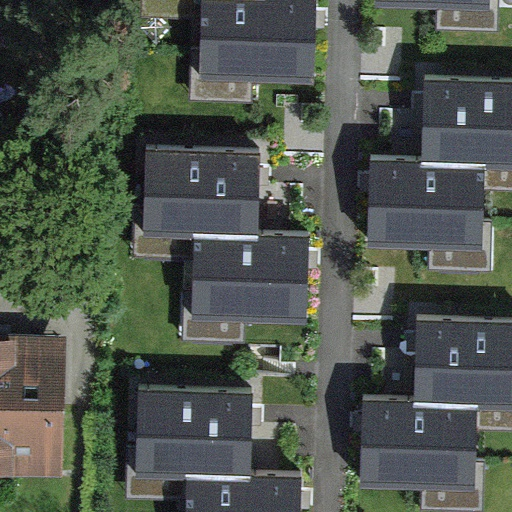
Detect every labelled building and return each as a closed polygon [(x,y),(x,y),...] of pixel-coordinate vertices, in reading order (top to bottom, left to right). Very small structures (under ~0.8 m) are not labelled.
[(203,0),(202,80),(310,82),(311,0),(203,0)] [(511,81),(427,78),(425,158),(374,156),(371,243),(479,247),(481,165),(511,166),(511,81)] [(258,152),(149,151),(148,236),(197,237),(195,320),(303,322),(305,237),(257,236),(258,152)] [(511,321),(421,319),(418,399),(368,397),(365,484),(472,487),(475,406),(511,406),(511,321)] [(51,349),(0,348),(0,460),(50,461),(51,349)] [(250,392),(141,390),(140,476),(189,476),(188,511),(296,511),(297,476),(249,476),(250,392)]
